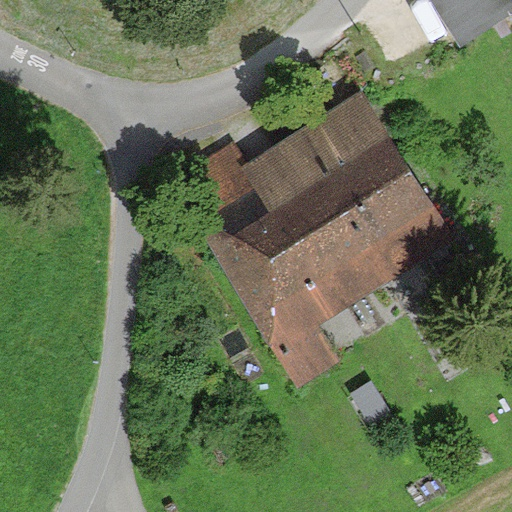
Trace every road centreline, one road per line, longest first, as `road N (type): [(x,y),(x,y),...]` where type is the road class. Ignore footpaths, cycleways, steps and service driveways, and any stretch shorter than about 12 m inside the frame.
road 1 (residential): [(79,511),(101,480),(116,382),(126,127)]
road 2 (track): [(338,0),(270,76),(126,127)]
road 3 (residential): [(0,46),(89,94),(126,127)]
